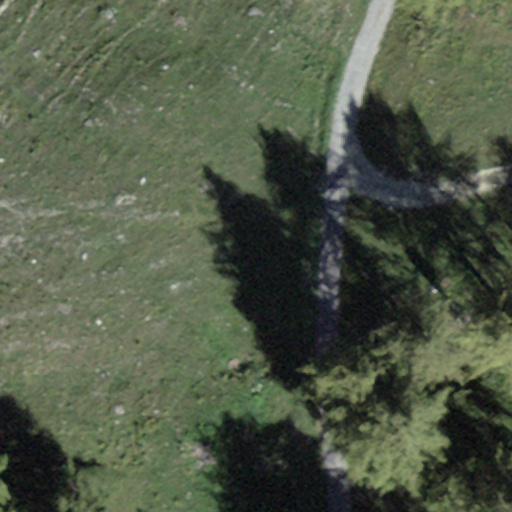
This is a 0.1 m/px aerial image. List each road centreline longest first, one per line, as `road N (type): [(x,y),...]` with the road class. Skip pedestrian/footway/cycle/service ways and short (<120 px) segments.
road 1 (track): [(332,511),(320,333),(324,257),(345,183)]
road 2 (track): [(377,0),(330,150),(345,183)]
road 3 (track): [(345,183),(511,157)]
